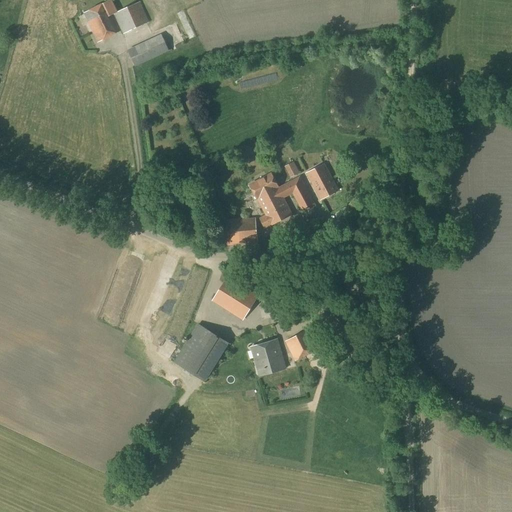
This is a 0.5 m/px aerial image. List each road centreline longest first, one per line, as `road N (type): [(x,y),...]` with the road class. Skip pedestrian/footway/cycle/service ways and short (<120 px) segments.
road 1 (unclassified): [(511,423),(431,388),(365,298),(322,264),(291,255),(202,254),(0,173)]
road 2 (track): [(413,0),(396,278),(409,385),(411,511)]
